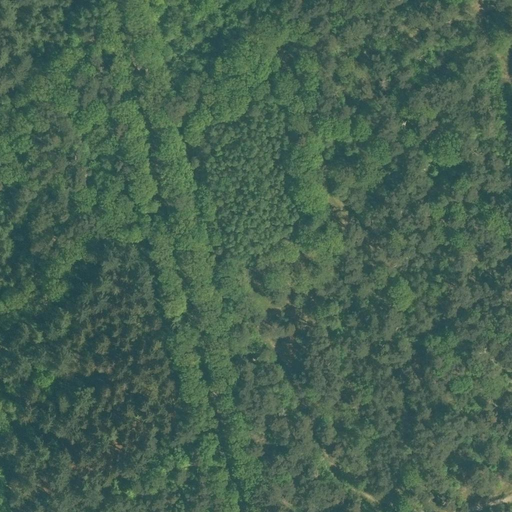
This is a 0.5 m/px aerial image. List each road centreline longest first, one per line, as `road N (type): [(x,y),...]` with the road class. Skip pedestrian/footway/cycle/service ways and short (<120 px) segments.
road 1 (track): [(511,496),(479,507),(403,510),(345,487),(232,287),(172,104)]
road 2 (track): [(245,511),(124,0)]
road 3 (track): [(511,445),(405,274),(334,197),(315,105),(280,53)]
road 4 (track): [(151,114),(280,53),(375,50),(479,10)]
road 5 (track): [(134,9),(0,128)]
